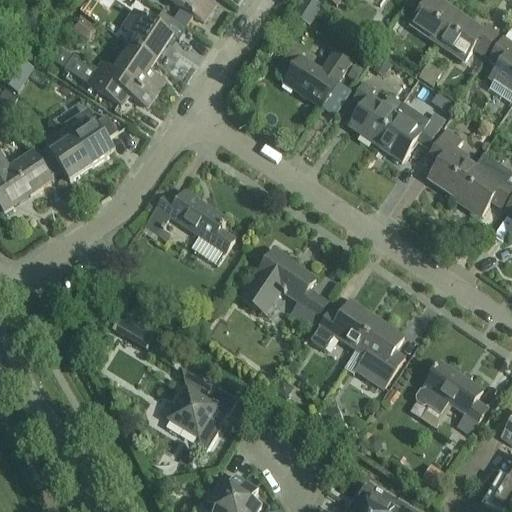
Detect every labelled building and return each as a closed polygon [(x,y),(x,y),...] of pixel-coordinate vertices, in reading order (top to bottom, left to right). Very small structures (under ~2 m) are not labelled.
[(203,0),(165,0),(186,14),(203,25),(215,8),(203,0)] [(336,10),(343,0),(327,0),(325,3),(336,10)] [(437,48),(458,18),(432,0),(417,0),(410,11),(420,17),(411,31),(437,48)] [(154,26),(136,13),(124,31),(138,40),(131,49),(153,64),(171,38),(179,44),(187,31),(162,14),(154,26)] [(485,36),(458,18),(437,48),(464,67),(473,53),(483,60),(498,39),(488,32),(485,36)] [(18,43),(23,36),(9,26),(4,33),(18,43)] [(511,106),(511,54),(511,52),(511,47),(504,43),(493,59),(490,64),(500,71),(491,84),(495,87),(491,92),(511,106)] [(57,55),(39,45),(34,54),(65,72),(79,81),(87,70),(73,60),(60,52),(57,55)] [(146,110),(164,84),(147,73),(153,64),(131,49),(114,75),(142,94),(136,103),(146,110)] [(321,75),(301,62),(305,57),(294,50),(276,76),(287,83),(283,88),(321,113),(332,96),(354,67),(335,54),(321,75)] [(142,94),(114,75),(102,67),(96,76),(87,70),(79,81),(120,109),(128,98),(136,103),(142,94)] [(384,110),(370,101),(375,93),(365,87),(354,103),(364,110),(349,131),(375,149),(402,108),(390,100),(384,110)] [(468,117),(471,113),(458,104),(456,108),(468,117)] [(430,126),(404,108),(403,109),(402,108),(375,149),(403,167),(417,145),(427,152),(445,126),(434,119),(430,126)] [(74,142),(93,171),(116,156),(108,144),(119,136),(112,125),(108,120),(107,118),(94,127),(88,116),(66,130),(67,131),(71,137),(74,142)] [(455,202),(476,171),(468,166),(470,161),(458,153),(463,145),(448,135),(428,164),(438,170),(429,185),(455,202)] [(48,152),(38,159),(52,180),(61,174),(69,186),(93,171),(74,142),(51,157),(48,152)] [(9,171),(0,156),(0,210),(4,216),(54,184),(52,180),(38,159),(34,154),(9,171)] [(476,171),(455,202),(483,221),(492,206),(502,213),(511,197),(511,177),(484,159),(476,171)] [(227,223),(185,195),(178,205),(167,198),(146,230),(158,238),(157,239),(167,246),(171,238),(162,232),(169,220),(225,258),(235,243),(221,233),(227,223)] [(327,306),(308,293),(315,282),(274,254),(257,278),(258,279),(241,304),(267,321),(284,296),(299,306),(289,320),(309,333),(327,306)] [(377,323),(351,306),(342,319),(332,312),(318,332),(320,334),(311,347),(325,356),(335,340),(356,354),(377,323)] [(151,336),(118,315),(111,328),(145,348),(151,336)] [(383,394),(389,385),(402,366),(391,359),(403,341),(377,323),(356,354),(365,360),(355,376),(383,394)] [(487,411),(476,404),(482,394),(441,366),(425,391),(427,392),(420,394),(416,400),(417,405),(425,410),(427,410),(441,419),(449,407),(466,418),(458,429),(469,437),(487,411)] [(229,420),(237,406),(182,373),(187,392),(168,424),(199,442),(204,462),(221,433),(219,431),(227,418),(229,420)] [(344,426),(337,409),(320,416),(326,432),(344,426)] [(511,511),(511,421),(499,444),(500,444),(501,443),(511,448),(511,478),(509,484),(508,483),(494,508),(500,511),(511,511)] [(258,494),(236,480),(230,489),(221,484),(207,506),(216,511),(259,511),(262,509),(253,503),(258,494)] [(408,511),(366,486),(358,501),(351,511),(408,511)]
